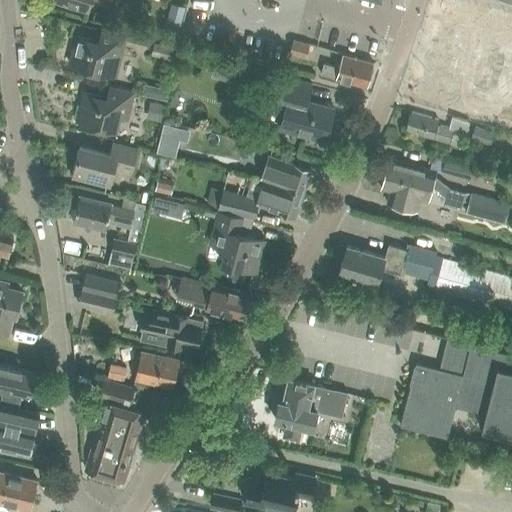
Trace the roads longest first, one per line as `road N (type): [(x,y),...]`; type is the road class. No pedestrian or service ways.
road 1 (tertiary): [(133,511),(305,267),(351,182),(422,0)]
road 2 (residential): [(86,511),(69,466),(62,359),(31,180)]
road 3 (residential): [(31,180),(8,0)]
